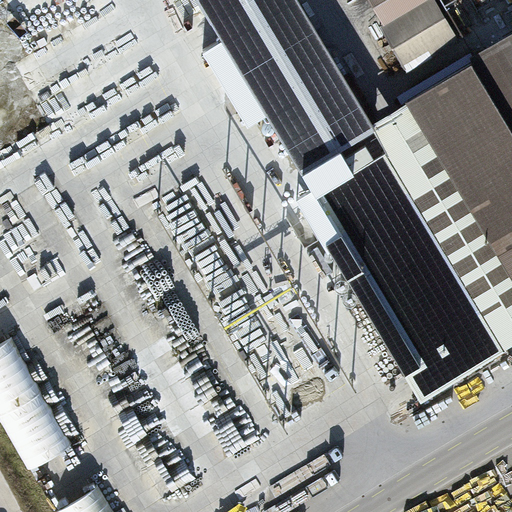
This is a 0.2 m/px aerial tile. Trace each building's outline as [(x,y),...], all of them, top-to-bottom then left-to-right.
[(293,0),(193,0),(296,173),(370,129),(293,0)] [(381,0),(407,59),(463,36),(447,0),(381,0)] [(511,30),(403,99),(511,285),(511,30)] [(318,188),(310,192),(429,394),(500,352),(382,151),(344,173),(333,154),(307,169),(318,188)] [(0,336),(0,415),(22,463),(69,441),(16,329),(0,336)] [(119,511),(102,476),(56,499),(62,511),(119,511)]
